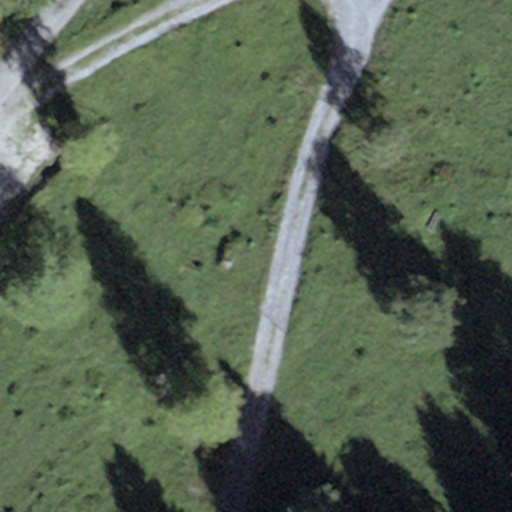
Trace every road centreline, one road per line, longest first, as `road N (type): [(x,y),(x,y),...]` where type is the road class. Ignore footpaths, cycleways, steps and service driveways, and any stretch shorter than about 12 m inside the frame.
road 1 (track): [(223,511),(296,203),(373,0)]
road 2 (track): [(0,89),(206,0)]
